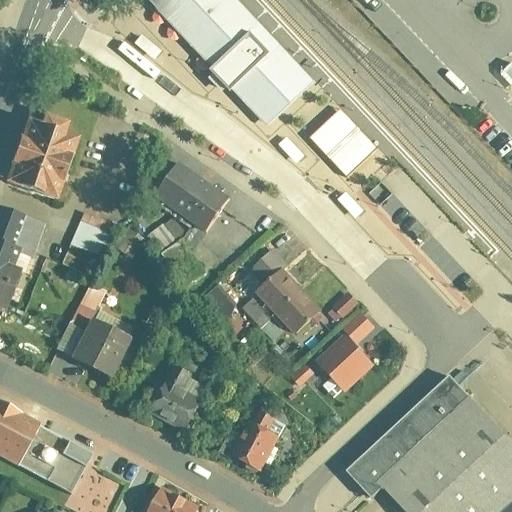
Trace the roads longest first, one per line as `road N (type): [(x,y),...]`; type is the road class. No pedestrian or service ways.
road 1 (residential): [(287,511),(431,377),(436,340),(316,214),(223,132),(43,8)]
road 2 (residential): [(271,511),(0,374)]
